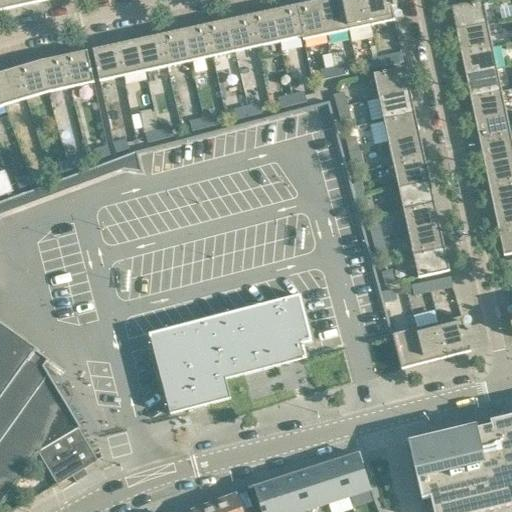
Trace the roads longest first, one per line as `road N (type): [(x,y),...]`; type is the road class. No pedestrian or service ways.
road 1 (tertiary): [(79,511),(150,479),(508,385)]
road 2 (residential): [(508,385),(422,0)]
road 3 (residential): [(175,0),(0,40)]
road 4 (unknown): [(84,344),(96,451),(141,444)]
